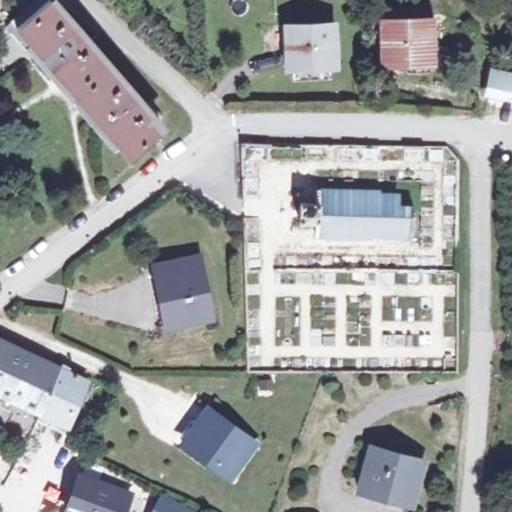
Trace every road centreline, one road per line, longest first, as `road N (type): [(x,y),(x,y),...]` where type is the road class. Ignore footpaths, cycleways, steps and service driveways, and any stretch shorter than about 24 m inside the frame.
road 1 (residential): [(477,133),(479,357),(466,511)]
road 2 (residential): [(0,302),(227,125)]
road 3 (residential): [(227,125),(477,133)]
road 4 (residential): [(227,125),(80,0)]
